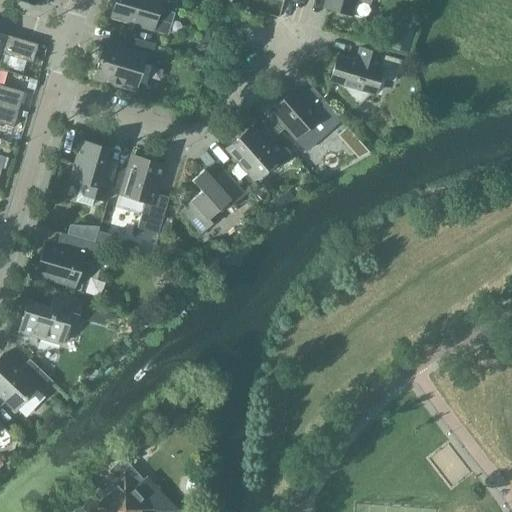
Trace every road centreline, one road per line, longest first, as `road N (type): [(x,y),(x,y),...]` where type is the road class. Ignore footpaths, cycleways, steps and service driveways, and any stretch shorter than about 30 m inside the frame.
road 1 (residential): [(51,91),(197,136),(301,44)]
road 2 (residential): [(11,239),(51,91)]
